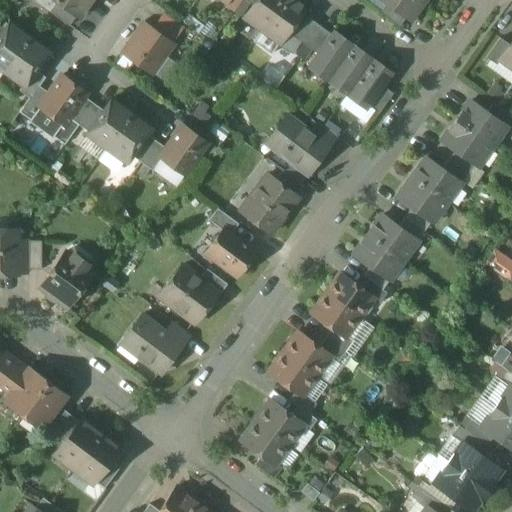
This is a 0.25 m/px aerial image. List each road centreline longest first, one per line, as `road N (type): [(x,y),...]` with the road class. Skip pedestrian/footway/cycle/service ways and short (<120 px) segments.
road 1 (residential): [(174,434),(435,66)]
road 2 (residential): [(174,434),(0,311)]
road 3 (residential): [(276,511),(174,434)]
